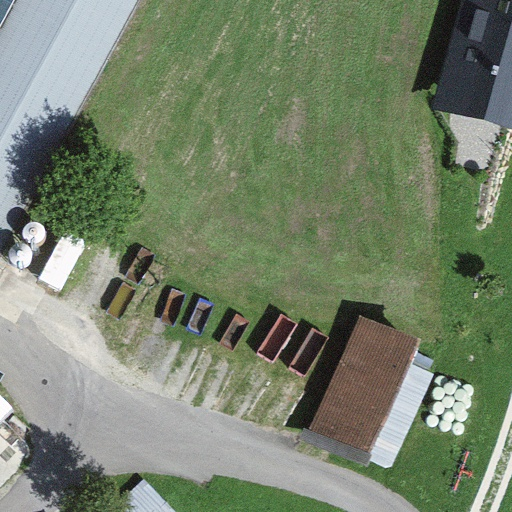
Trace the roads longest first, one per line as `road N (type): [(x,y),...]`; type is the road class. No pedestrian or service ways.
road 1 (track): [(398,511),(302,463),(118,414),(65,385),(0,332)]
road 2 (track): [(118,414),(30,511)]
